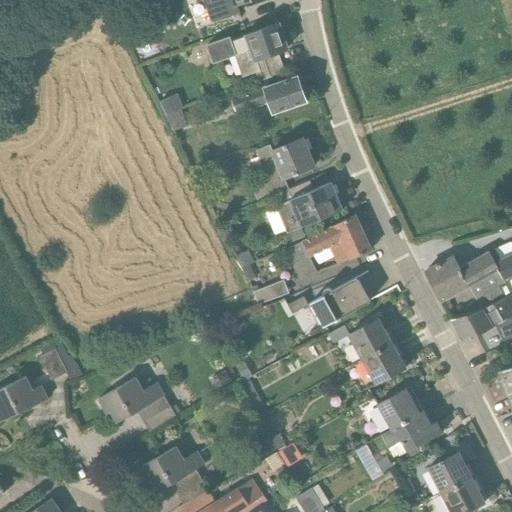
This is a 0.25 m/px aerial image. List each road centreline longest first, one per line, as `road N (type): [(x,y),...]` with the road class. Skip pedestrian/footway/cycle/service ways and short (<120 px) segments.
road 1 (residential): [(511,464),(380,218),(343,133),(309,0)]
road 2 (residential): [(112,511),(58,478),(0,466)]
